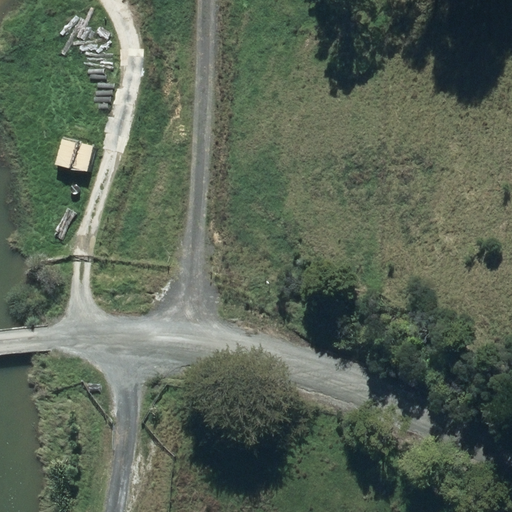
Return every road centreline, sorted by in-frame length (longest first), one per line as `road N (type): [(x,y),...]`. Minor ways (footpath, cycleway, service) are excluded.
road 1 (residential): [(0,344),(120,337),(224,352),(348,383),(511,458)]
road 2 (track): [(120,337),(82,289),(88,233),(127,108),(129,37),(107,0)]
road 3 (track): [(120,337),(128,409),(116,511)]
